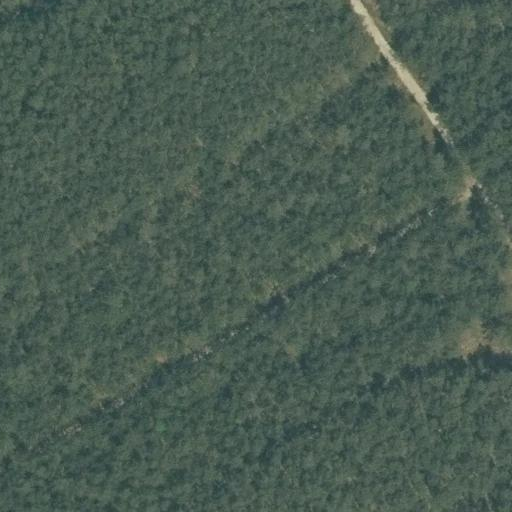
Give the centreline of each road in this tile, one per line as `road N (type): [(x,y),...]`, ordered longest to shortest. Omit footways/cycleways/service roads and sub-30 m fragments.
road 1 (track): [(0,478),(511,179)]
road 2 (track): [(511,266),(423,99),(354,0)]
